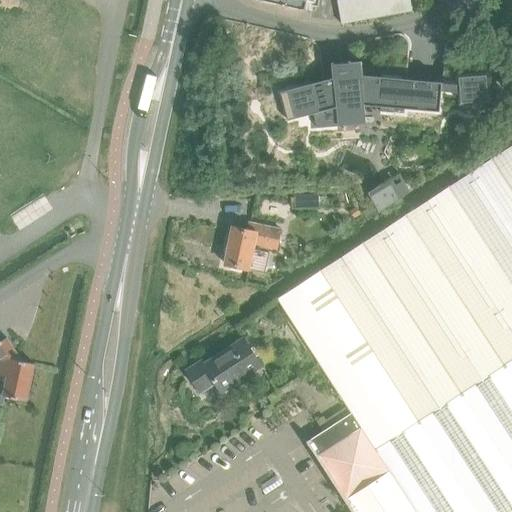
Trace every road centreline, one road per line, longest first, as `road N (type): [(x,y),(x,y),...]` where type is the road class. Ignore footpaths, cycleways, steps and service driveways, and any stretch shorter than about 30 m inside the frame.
road 1 (unclassified): [(188,0),(364,39),(467,0)]
road 2 (primary): [(130,246),(92,393),(96,451)]
road 3 (primary): [(96,451),(116,389),(130,246)]
road 4 (primary): [(174,35),(137,122),(135,211)]
road 5 (primary): [(135,211),(156,147),(174,35)]
